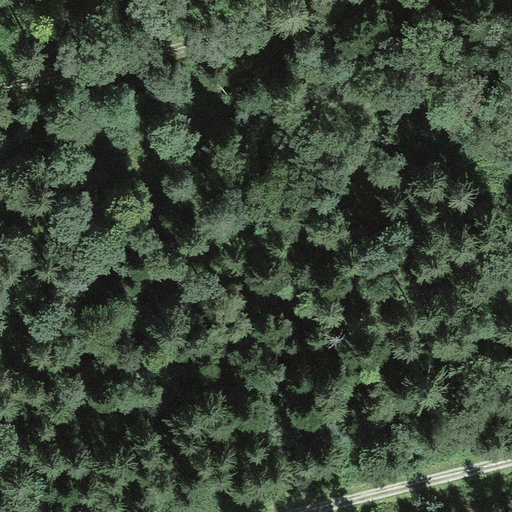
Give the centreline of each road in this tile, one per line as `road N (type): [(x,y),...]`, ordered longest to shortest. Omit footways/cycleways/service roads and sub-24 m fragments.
road 1 (track): [(0,78),(320,0)]
road 2 (track): [(308,511),(511,460)]
